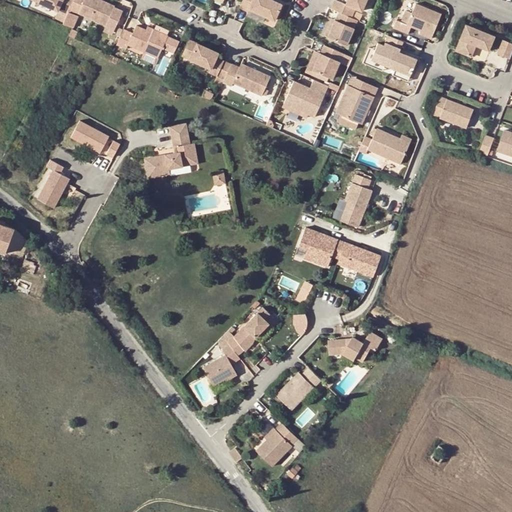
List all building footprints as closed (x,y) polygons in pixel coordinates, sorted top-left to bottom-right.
[(38,0),(67,13),(70,7),(73,0),(38,0)] [(74,9),(105,23),(105,24),(114,28),(122,9),(114,5),(114,4),(105,0),(73,0),(70,7),(67,13),(63,22),(72,26),(77,14),(73,12),(74,9)] [(275,21),(283,4),(275,0),(243,0),(240,7),(248,11),(249,9),(275,21)] [(342,13),(358,20),(367,0),(347,0),(346,4),(337,0),(334,0),(331,8),(340,12),(342,13)] [(412,28),(423,32),(433,36),(442,15),(415,4),(411,14),(407,25),(401,23),(396,21),(393,29),(409,36),(412,28)] [(336,19),(328,37),(346,45),(358,20),(342,13),(340,12),(336,19)] [(332,18),(324,35),(328,37),(336,19),(332,18)] [(114,28),(105,24),(103,29),(112,33),(114,28)] [(174,53),(179,42),(167,36),(168,35),(153,29),(152,32),(146,29),(137,25),(134,32),(124,28),(117,44),(127,48),(128,43),(157,57),(162,47),(174,53)] [(491,52),(496,38),(467,26),(457,51),(472,56),(476,46),(491,52)] [(192,52),(189,58),(211,68),(209,71),(225,79),(232,64),(217,57),(220,51),(190,37),(185,48),(192,52)] [(385,66),(395,70),(410,77),(417,61),(405,56),(399,53),(401,51),(404,43),(389,37),(385,47),(379,44),(376,51),(372,60),(385,66)] [(511,59),(511,55),(511,43),(504,41),(499,55),(511,59)] [(331,73),(329,78),(335,81),(338,75),(333,73),(338,63),(349,67),(353,58),(324,45),(321,54),(315,65),(331,73)] [(182,54),(189,58),(192,52),(185,48),(182,54)] [(383,72),(385,66),(372,60),(376,51),(370,49),(364,64),(383,72)] [(315,51),(307,68),(329,78),(331,73),(315,65),(321,54),(315,51)] [(242,63),(240,67),(232,64),(225,79),(224,81),(231,85),(234,79),(263,92),(270,76),(242,63)] [(410,77),(395,70),(393,76),(408,83),(410,77)] [(352,79),(348,88),(373,100),(377,91),(352,79)] [(287,104),(311,116),(318,119),(332,89),(317,82),(313,90),(296,83),(287,104)] [(335,115),(339,117),(357,125),(360,127),(373,100),(348,88),(335,115)] [(467,130),(474,111),(441,98),(434,115),(441,118),(441,119),(467,130)] [(310,119),(311,116),(287,104),(285,108),(310,119)] [(354,132),(357,125),(339,117),(336,124),(354,132)] [(110,137),(80,122),(72,138),(101,153),(110,137)] [(179,154),(143,161),(148,180),(169,175),(168,171),(191,166),(187,146),(189,145),(185,125),(169,129),(174,149),(178,148),(179,154)] [(368,151),(400,166),(409,145),(399,141),(376,131),(371,142),(364,140),(358,153),(366,156),(368,151)] [(511,156),(511,133),(505,131),(497,151),(511,156)] [(490,155),(496,139),(488,136),(482,152),(490,155)] [(399,141),(409,145),(411,142),(401,137),(399,141)] [(121,145),(114,141),(107,154),(114,158),(121,145)] [(189,145),(187,146),(191,166),(198,165),(194,144),(189,145)] [(65,168),(51,161),(48,168),(54,171),(39,201),(56,209),(71,180),(61,175),(65,168)] [(225,182),(223,170),(213,172),(215,184),(219,184),(225,182)] [(351,205),(343,227),(355,231),(368,194),(364,192),(367,184),(352,178),(349,187),(343,202),(351,205)] [(343,227),(351,205),(343,202),(335,224),(343,227)] [(0,223),(0,250),(21,258),(28,240),(15,229),(0,223)] [(379,260),(303,232),(296,251),(305,255),(315,258),(312,267),(325,272),(329,261),(337,263),(345,266),(343,271),(371,281),(379,260)] [(315,258),(305,255),(302,263),(312,267),(315,258)] [(36,266),(22,261),(19,268),(34,274),(36,266)] [(304,279),(296,298),(304,301),(312,283),(304,279)] [(241,362),(238,359),(246,353),(247,354),(257,347),(259,343),(272,333),(268,328),(275,323),(268,315),(237,341),(232,336),(229,333),(216,346),(218,348),(228,360),(208,377),(221,392),(230,384),(232,387),(242,379),(234,368),(241,362)] [(305,315),(294,317),(294,325),(296,332),(302,337),(305,334),(307,332),(308,329),(308,327),(308,324),(308,322),(307,319),(306,317),(305,315)] [(366,345),(355,340),(329,343),(330,356),(344,355),(356,361),(358,359),(365,362),(372,349),(377,351),(383,339),(372,333),(366,345)] [(278,398),(293,413),(322,383),(309,371),(303,378),(300,375),(278,398)] [(277,434),(268,444),(259,454),(275,470),(294,449),(292,448),(298,441),(284,427),(277,434)] [(274,432),(266,441),(268,444),(277,434),(274,432)] [(430,458),(438,463),(446,452),(439,447),(430,458)] [(229,453),(237,463),(243,458),(235,448),(229,453)] [(288,474),(293,477),(297,472),(292,469),(288,474)]
